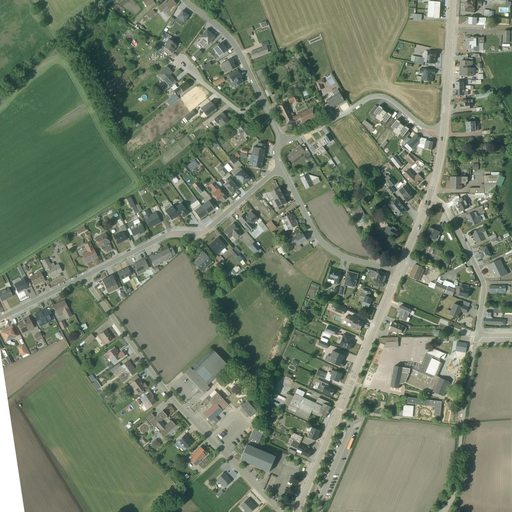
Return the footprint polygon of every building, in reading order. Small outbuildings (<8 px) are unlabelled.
[(144,0),(142,1),(146,7),(136,18),(139,21),(152,7),(155,5),(151,0),(144,0)] [(166,1),(157,9),(161,13),(162,12),(164,14),(175,4),(171,0),(169,0),(167,2),(166,1)] [(465,8),(477,10),(477,7),(481,7),(481,6),(485,6),(485,3),(471,1),(471,3),(466,2),(465,8)] [(439,19),(440,3),(428,2),(427,18),(439,19)] [(484,10),(483,19),(489,19),(489,16),(493,17),(493,12),(484,10)] [(188,16),(181,11),(174,21),(181,26),(188,16)] [(175,20),(171,18),(166,25),(169,27),(175,20)] [(483,19),(468,18),(468,25),(483,25),(483,29),(490,29),(490,24),(493,24),(493,19),(489,19),(483,19)] [(198,43),(202,47),(206,44),(207,45),(214,38),(209,34),(210,33),(206,30),(203,34),(200,38),(201,40),(198,43)] [(511,31),(503,31),(503,43),(511,43),(511,31)] [(483,51),(483,44),(484,44),(484,38),(478,38),(478,37),(470,37),(470,39),(466,39),(466,50),(470,50),(470,51),(483,51)] [(171,54),(174,50),(175,50),(177,47),(168,39),(165,43),(166,44),(163,47),(171,54)] [(250,53),(252,59),(269,53),(266,46),(269,45),(268,41),(261,44),(262,48),(250,53)] [(219,44),(209,51),(215,59),(227,51),(222,45),(220,47),(219,44)] [(196,60),(202,54),(199,50),(192,56),(196,60)] [(424,63),(426,63),(427,63),(435,64),(435,57),(436,57),(436,52),(425,52),(423,54),(422,58),(412,56),(411,61),(414,62),(414,63),(423,65),(424,63)] [(232,59),(220,65),(221,68),(224,66),(227,72),(235,68),(233,64),(232,63),(233,62),(232,59)] [(204,69),(211,64),(209,61),(202,66),(204,69)] [(174,80),(169,75),(172,73),(167,67),(157,75),(167,86),(174,80)] [(474,69),(472,68),(460,68),(460,76),(474,77),(474,69)] [(262,69),(256,72),(268,98),(272,95),(270,91),(272,90),(262,69)] [(421,82),(432,83),(433,75),(435,75),(435,70),(419,69),(419,74),(422,74),(421,82)] [(226,77),(227,80),(229,84),(232,83),(234,87),(243,83),(239,74),(237,71),(226,77)] [(324,84),(323,79),(315,82),(319,92),(319,91),(322,89),(321,85),(324,84)] [(189,88),(185,82),(177,88),(175,85),(171,88),(175,94),(165,101),(169,106),(179,99),(177,97),(189,88)] [(344,101),(337,89),(332,92),(334,96),(326,100),(327,103),(324,105),(327,110),(330,108),(331,109),(344,101)] [(295,94),(287,98),(290,103),(293,101),(295,105),(299,103),(295,94)] [(473,100),(460,101),(461,110),(471,109),(470,105),(473,105),(473,100)] [(210,102),(200,109),(206,116),(215,110),(210,102)] [(285,103),(277,107),(286,125),(294,121),(300,118),(299,115),(295,117),(293,113),(291,114),(285,103)] [(382,121),(385,124),(392,116),(388,113),(387,114),(382,110),(383,109),(379,106),(373,114),(376,116),(374,118),(380,123),(382,121)] [(317,117),(313,108),(306,111),(299,115),(300,118),(303,124),(317,117)] [(184,117),(187,121),(195,115),(192,111),(184,117)] [(228,121),(222,113),(213,120),(216,125),(217,124),(220,127),(228,121)] [(400,123),(397,120),(390,128),(393,130),(392,132),(398,137),(400,135),(403,138),(409,130),(405,127),(405,128),(399,123),(400,123)] [(475,122),(465,122),(466,133),(478,132),(478,126),(476,126),(475,122)] [(247,127),(244,124),(236,130),(233,131),(225,138),(235,150),(237,148),(247,140),(245,138),(250,133),(246,128),(247,127)] [(404,145),(413,136),(410,133),(401,142),(404,145)] [(318,140),(323,147),(330,142),(326,135),(318,140)] [(420,138),(416,135),(413,138),(404,146),(410,152),(418,144),(424,145),(424,149),(432,151),(434,142),(426,141),(426,140),(420,138)] [(322,155),(326,152),(323,147),(318,140),(311,146),(312,147),(310,148),(312,152),(314,151),(315,152),(319,150),(322,155)] [(262,158),(265,145),(257,144),(256,148),(253,147),(251,156),(262,158)] [(317,164),(311,155),(304,145),(300,147),(300,146),(287,156),(287,157),(283,160),(288,167),(291,166),(289,162),(291,161),(292,163),(291,163),(293,165),(302,158),(301,155),(303,153),(309,163),(307,165),(309,169),(317,164)] [(228,159),(233,165),(237,161),(236,160),(241,156),(240,154),(238,155),(236,153),(233,156),(233,155),(228,159)] [(404,159),(411,166),(418,159),(410,153),(404,159)] [(260,170),(262,158),(251,156),(250,156),(249,164),(245,163),(245,167),(250,168),(260,170)] [(192,159),(185,165),(191,171),(198,165),(192,159)] [(391,170),(395,167),(390,162),(385,166),(387,169),(389,167),(391,170)] [(319,168),(317,164),(309,169),(311,173),(319,168)] [(223,177),(228,173),(223,167),(218,171),(223,177)] [(249,179),(239,168),(233,174),(242,185),(249,179)] [(408,170),(403,175),(414,187),(423,179),(417,174),(415,177),(408,170)] [(496,185),(499,176),(499,173),(484,173),(484,185),(480,185),(479,188),(469,189),(469,194),(493,194),(496,185)] [(465,177),(465,175),(460,174),(460,178),(451,178),(451,190),(462,190),(462,186),(466,186),(466,183),(467,182),(467,177),(465,177)] [(320,182),(318,178),(308,175),(300,179),(306,189),(320,182)] [(504,178),(499,176),(496,185),(501,187),(504,178)] [(237,189),(228,178),(225,181),(226,183),(223,185),(231,195),(237,189)] [(396,184),(391,178),(386,182),(391,188),(396,184)] [(196,182),(192,185),(200,194),(203,191),(196,182)] [(213,183),(209,186),(214,192),(211,194),(217,201),(220,199),(223,202),(226,199),(213,183)] [(413,194),(404,183),(403,185),(402,185),(402,187),(402,188),(398,191),(407,203),(411,199),(410,198),(412,197),(411,195),(413,194)] [(395,192),(390,186),(386,190),(391,196),(395,192)] [(270,202),(271,202),(283,196),(279,188),(266,194),(270,202)] [(283,196),(271,202),(272,206),(276,204),(278,208),(274,210),(275,212),(283,209),(281,206),(286,204),(283,196)] [(467,201),(465,196),(459,199),(461,203),(457,205),(458,207),(457,208),(458,209),(460,212),(469,208),(466,202),(467,201)] [(134,215),(138,213),(135,206),(130,197),(129,197),(123,200),(128,209),(131,208),(134,215)] [(398,218),(406,211),(396,199),(388,206),(398,218)] [(207,215),(201,206),(197,200),(189,206),(199,220),(207,215)] [(201,206),(207,215),(214,209),(208,201),(201,206)] [(183,218),(189,214),(180,203),(177,206),(176,205),(172,207),(178,216),(180,215),(183,218)] [(169,204),(162,209),(167,215),(163,217),(167,222),(170,220),(171,221),(174,218),(174,219),(178,216),(172,207),(169,204)] [(361,209),(352,214),(357,223),(366,219),(361,209)] [(147,210),(142,213),(149,228),(154,225),(160,222),(155,213),(150,215),(147,210)] [(238,219),(249,232),(255,228),(252,225),(257,220),(250,212),(245,217),(243,215),(238,219)] [(473,213),(466,217),(469,222),(466,224),(469,229),(486,220),(483,215),(478,217),(476,213),(473,214),(473,213)] [(298,226),(292,214),(281,220),(284,225),(285,225),(288,230),(298,226)] [(117,220),(123,231),(126,230),(120,219),(117,220)] [(132,222),(127,224),(129,228),(127,229),(130,236),(132,235),(133,236),(144,231),(140,222),(139,223),(138,220),(132,222)] [(277,228),(271,221),(266,226),(270,230),(272,233),(277,228)] [(233,224),(223,232),(229,239),(232,237),(235,241),(242,234),(233,224)] [(75,229),(78,234),(86,230),(84,225),(75,229)] [(391,229),(387,226),(384,232),(396,239),(400,232),(395,230),(395,229),(392,227),(391,229)] [(490,241),(497,238),(495,234),(488,237),(485,232),(486,232),(483,227),(480,229),(471,233),(473,237),(474,237),(477,244),(488,238),(490,241)] [(436,230),(430,228),(426,236),(431,238),(430,240),(434,242),(433,243),(436,244),(440,236),(438,235),(440,230),(437,228),(436,230)] [(117,244),(127,239),(123,231),(113,236),(117,244)] [(98,248),(109,242),(105,233),(94,238),(98,248)] [(299,235),(288,242),(291,246),(293,245),(296,251),(302,248),(299,245),(307,240),(303,234),(299,236),(299,235)] [(226,247),(217,238),(208,246),(216,255),(214,257),(221,265),(220,263),(223,260),(220,256),(218,257),(217,255),(219,253),(221,255),(226,251),(224,249),(226,247)] [(86,263),(91,261),(97,258),(92,249),(93,248),(90,242),(83,245),(87,252),(82,254),(86,263)] [(260,249),(254,242),(248,247),(254,254),(260,249)] [(282,247),(277,250),(280,254),(281,253),(283,256),(286,254),(282,247)] [(479,251),(484,260),(491,257),(486,247),(479,251)] [(149,257),(154,266),(164,262),(169,260),(169,259),(172,257),(175,255),(171,248),(168,250),(168,249),(153,256),(153,255),(149,257)] [(239,255),(233,249),(230,251),(236,258),(235,259),(239,263),(242,260),(239,256),(239,255)] [(212,263),(203,253),(200,256),(201,257),(194,263),(201,272),(212,263)] [(41,261),(49,278),(62,271),(58,263),(54,265),(53,263),(50,264),(47,258),(41,261)] [(148,269),(144,260),(133,265),(138,275),(144,272),(143,271),(148,269)] [(492,275),(494,274),(496,279),(501,277),(501,279),(508,275),(500,260),(489,266),(487,266),(492,275)] [(231,277),(221,265),(218,267),(222,272),(218,275),(225,283),(231,277)] [(423,268),(415,265),(409,278),(419,282),(424,270),(422,269),(423,268)] [(228,273),(232,278),(236,274),(236,273),(240,269),(237,266),(235,268),(235,267),(228,273)] [(127,268),(117,273),(121,280),(123,284),(130,280),(128,277),(131,275),(127,268)] [(339,285),(342,273),(335,271),(335,269),(330,268),(327,282),(339,285)] [(382,288),(387,275),(377,271),(376,273),(370,270),(368,275),(374,278),(372,284),(382,288)] [(41,283),(45,281),(40,272),(29,277),(34,286),(41,282),(41,283)] [(355,288),(358,275),(348,272),(344,285),(355,288)] [(106,278),(101,281),(108,294),(118,289),(111,276),(108,277),(108,278),(106,279),(106,278)] [(138,283),(140,286),(150,278),(149,276),(142,281),(141,281),(138,283)] [(28,288),(23,278),(20,279),(21,281),(13,284),(17,292),(24,289),(25,290),(28,288)] [(452,297),(454,292),(459,293),(459,296),(467,298),(469,291),(467,291),(468,286),(460,285),(459,287),(454,286),(452,285),(453,284),(444,281),(443,283),(435,280),(433,284),(430,282),(428,287),(452,297)] [(0,298),(1,301),(12,296),(8,287),(0,290),(0,298)] [(369,309),(372,299),(369,297),(371,293),(370,293),(370,292),(363,289),(358,303),(361,305),(361,306),(369,309)] [(63,301),(53,306),(58,315),(62,313),(65,319),(71,316),(68,310),(63,301)] [(458,319),(461,312),(466,314),(467,309),(454,304),(449,316),(458,319)] [(344,314),(346,309),(335,305),(333,310),(344,314)] [(408,318),(411,310),(400,306),(398,311),(401,312),(398,318),(408,322),(410,319),(408,318)] [(40,328),(52,322),(46,309),(34,315),(40,328)] [(351,317),(348,323),(352,325),(351,327),(356,329),(356,330),(359,331),(360,331),(363,323),(358,320),(351,317)] [(23,335),(34,329),(29,319),(18,325),(23,335)] [(391,327),(390,331),(398,334),(398,333),(401,334),(404,327),(392,322),(391,327)] [(337,330),(327,326),(325,331),(335,335),(337,330)] [(13,327),(0,333),(5,343),(17,337),(13,327)] [(112,340),(106,330),(97,336),(104,346),(112,340)] [(55,334),(60,340),(63,337),(58,331),(55,334)] [(36,341),(43,338),(40,332),(33,335),(36,341)] [(353,338),(344,334),(342,338),(343,338),(340,346),(349,350),(353,342),(352,342),(353,338)] [(398,348),(398,338),(380,338),(378,343),(384,346),(383,348),(398,348)] [(467,344),(456,343),(455,351),(466,353),(467,344)] [(22,357),(28,354),(24,345),(18,348),(22,357)] [(108,362),(110,361),(112,364),(124,356),(121,352),(119,354),(115,348),(104,356),(108,362)] [(445,354),(430,348),(427,354),(442,360),(445,354)] [(228,366),(213,351),(209,354),(207,352),(194,364),(197,366),(194,369),(191,367),(183,375),(193,385),(196,388),(198,390),(202,394),(202,395),(210,387),(208,385),(228,366)] [(345,356),(332,351),(330,357),(332,358),(330,362),(342,368),(344,363),(342,362),(343,359),(343,360),(345,356)] [(417,378),(409,374),(402,373),(403,368),(395,367),(391,388),(399,389),(400,385),(405,384),(428,394),(429,391),(444,397),(450,383),(436,376),(442,361),(427,354),(417,378)] [(122,383),(136,372),(128,361),(117,369),(121,374),(118,377),(122,383)] [(112,371),(121,366),(120,363),(111,368),(112,371)] [(319,377),(330,382),(331,379),(338,383),(342,375),(331,370),(330,373),(327,372),(327,374),(317,370),(315,376),(319,377)] [(294,378),(291,377),(292,375),(287,373),(285,378),(293,381),(294,378)] [(330,382),(319,377),(317,382),(321,384),(320,387),(324,389),(322,393),(332,397),(335,390),(328,387),(330,382)] [(146,387),(139,378),(129,385),(136,395),(146,387)] [(92,383),(97,390),(101,387),(96,380),(92,383)] [(304,393),(297,389),(294,396),(288,394),(286,399),(272,393),(268,402),(282,408),(284,404),(289,406),(288,410),(309,419),(311,414),(319,418),(321,415),(326,417),(331,407),(329,406),(331,403),(317,397),(315,403),(302,398),(304,393)] [(153,396),(150,392),(140,399),(144,405),(141,407),(144,411),(156,402),(152,396),(153,396)] [(216,393),(211,398),(208,395),(201,403),(202,403),(196,409),(203,416),(204,416),(209,421),(208,422),(212,427),(216,423),(213,419),(228,405),(216,393)] [(429,401),(408,398),(407,405),(428,407),(429,401)] [(257,412),(247,401),(241,407),(242,409),(240,411),(246,418),(249,416),(250,418),(257,412)] [(413,407),(403,406),(403,416),(412,417),(413,407)] [(153,429),(153,430),(155,433),(156,433),(158,433),(158,432),(163,437),(175,426),(170,421),(165,426),(161,421),(166,416),(162,411),(149,422),(154,428),(153,428),(153,429)] [(326,430),(330,419),(324,417),(320,427),(326,430)] [(315,441),(320,431),(308,426),(306,431),(310,432),(308,438),(315,441)] [(248,444),(241,460),(269,472),(272,465),(277,453),(258,445),(264,431),(255,427),(248,444)] [(293,441),(300,444),(303,438),(293,433),(290,439),(293,441)] [(193,442),(185,434),(176,442),(184,451),(193,442)] [(302,452),(301,455),(309,458),(311,452),(308,451),(308,450),(299,446),(300,444),(293,441),(290,447),(297,449),(296,450),(302,452)] [(204,452),(200,447),(190,456),(192,459),(190,461),(195,467),(200,462),(199,461),(205,456),(206,457),(209,454),(206,451),(204,452)] [(231,482),(223,473),(216,479),(224,488),(231,482)] [(251,511),(256,508),(248,499),(240,506),(245,511),(251,511)]
